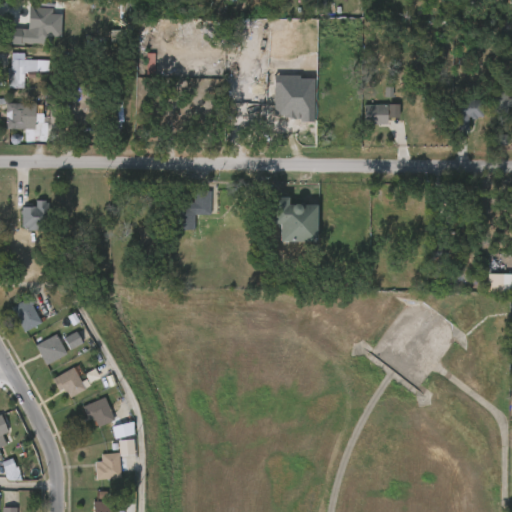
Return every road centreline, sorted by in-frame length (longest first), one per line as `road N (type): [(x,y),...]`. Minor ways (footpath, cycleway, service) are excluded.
road 1 (residential): [(0,164),(511,171)]
road 2 (residential): [(58,511),(50,443),(0,352)]
